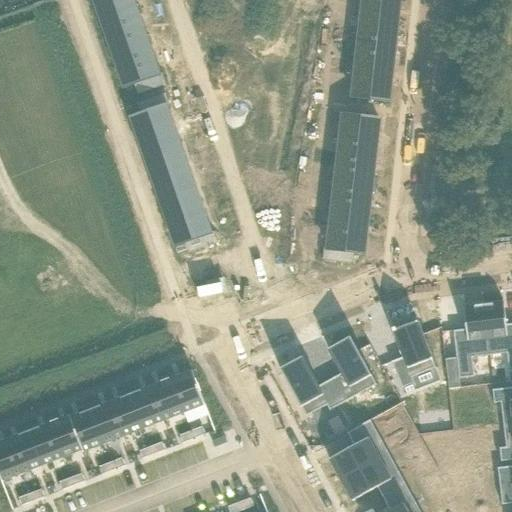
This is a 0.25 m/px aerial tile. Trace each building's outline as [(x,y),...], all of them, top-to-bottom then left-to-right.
[(94,0),(97,9),(121,0),(94,0)] [(132,0),(121,0),(97,9),(102,23),(136,11),(132,0)] [(374,0),(363,0),(362,14),(397,18),(399,3),(374,0)] [(136,11),(102,23),(107,38),(141,26),(136,11)] [(362,14),(360,30),(396,34),(397,18),(362,14)] [(141,26),(107,38),(112,53),(146,41),(141,26)] [(360,30),(358,45),(394,49),(396,34),(360,30)] [(146,41),(112,53),(118,67),(152,56),(146,41)] [(358,45),(356,61),(392,65),(394,49),(358,45)] [(152,56),(118,67),(124,87),(158,75),(152,56)] [(356,61),(355,76),(390,80),(392,65),(356,61)] [(166,85),(162,73),(158,75),(134,84),(135,87),(137,95),(161,86),(166,85)] [(355,76),(352,97),(388,101),(390,80),(355,76)] [(169,105),(165,94),(161,95),(137,104),(140,113),(140,115),(165,106),(166,106),(169,105)] [(165,106),(131,118),(138,138),(172,126),(165,106)] [(343,116),(340,136),(376,140),(379,120),(343,116)] [(172,126),(138,138),(143,152),(177,140),(172,126)] [(340,136),(339,151),(374,156),(376,140),(340,136)] [(177,140),(143,152),(148,167),(182,155),(177,140)] [(339,151),(337,167),(373,171),(374,156),(339,151)] [(182,155),(148,167),(154,182),(188,170),(182,155)] [(337,167),(335,182),(371,187),(373,171),(337,167)] [(188,170),(154,182),(159,196),(193,185),(188,170)] [(335,182),(333,198),(369,202),(371,187),(335,182)] [(193,185),(159,196),(165,215),(199,203),(193,185)] [(333,198),(332,213),(367,218),(369,202),(333,198)] [(272,201),(244,211),(251,234),(280,224),(272,201)] [(199,203),(165,215),(170,229),(204,217),(199,203)] [(332,213),(330,229),(365,233),(367,218),(332,213)] [(204,217),(170,229),(176,245),(210,233),(204,217)] [(330,229),(327,249),(363,253),(365,233),(330,229)] [(189,253),(217,243),(213,232),(210,233),(210,234),(185,242),(189,253)] [(352,264),(354,253),(327,249),(324,249),(322,260),(352,264)] [(503,302),(483,305),(489,356),(506,354),(508,373),(511,372),(511,324),(506,325),(503,302)] [(466,330),(453,331),(459,379),(474,377),(472,358),(489,356),(483,305),(463,307),(466,330)] [(403,358),(391,362),(401,389),(414,383),(412,377),(435,368),(421,330),(420,331),(417,322),(412,324),(412,323),(407,325),(406,324),(395,328),(392,329),(403,358)] [(350,337),(328,349),(331,355),(342,374),(330,380),(342,403),(376,385),(350,337)] [(301,357),(280,369),(306,417),(326,405),(329,411),(342,403),(330,380),(318,387),(307,368),(301,357)] [(191,370),(171,378),(184,412),(205,404),(191,370)] [(171,378),(150,386),(164,420),(184,412),(171,378)] [(150,386),(130,394),(144,428),(164,420),(150,386)] [(511,387),(492,390),(493,403),(500,403),(503,425),(511,424),(511,387)] [(130,394),(110,402),(123,436),(144,428),(130,394)] [(110,402),(90,410),(103,444),(123,436),(110,402)] [(69,415),(83,452),(103,444),(90,410),(70,417),(69,415)] [(69,415),(49,423),(62,458),(82,451),(82,452),(83,452),(69,415)] [(354,445),(329,459),(341,480),(388,454),(370,420),(347,433),(354,445)] [(49,423),(28,431),(42,466),(62,458),(49,423)] [(506,448),(499,448),(500,462),(511,460),(511,424),(503,425),(506,448)] [(202,427),(191,431),(194,439),(205,434),(202,427)] [(28,431),(8,439),(22,473),(42,466),(28,431)] [(191,431),(180,436),(183,443),(194,439),(191,431)] [(8,439),(0,442),(0,479),(1,481),(22,473),(8,439)] [(162,442),(151,447),(154,454),(165,450),(162,442)] [(151,447),(139,451),(142,459),(154,454),(151,447)] [(388,454),(341,480),(348,493),(352,500),(356,498),(356,499),(377,487),(383,499),(406,487),(403,481),(388,454)] [(122,458),(110,463),(113,470),(125,466),(122,458)] [(110,463),(99,467),(102,475),(113,470),(110,463)] [(511,466),(497,468),(501,505),(511,503),(511,466)] [(81,474),(70,478),(73,486),(84,481),(81,474)] [(70,478),(59,483),(62,490),(73,486),(70,478)] [(390,511),(387,511),(420,511),(406,487),(383,499),(390,511)] [(41,489),(30,494),(33,502),(44,497),(41,489)] [(30,494),(19,498),(22,506),(33,502),(30,494)] [(250,498),(239,503),(242,510),(253,506),(250,498)] [(239,503),(228,507),(229,511),(237,511),(242,510),(239,503)]
